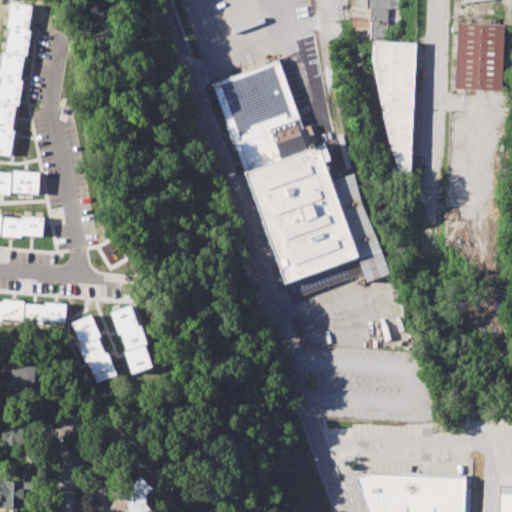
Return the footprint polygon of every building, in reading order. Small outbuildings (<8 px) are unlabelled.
[(373,41),(353,40),(350,0),(397,0),(397,9),(387,9),(386,42),(373,41)] [(0,152),(0,89),(2,77),(0,76),(0,63),(2,51),(6,52),(10,27),(5,26),(10,1),(32,5),(27,30),(31,31),(26,56),(23,56),(19,80),(22,81),(18,106),(15,106),(10,131),(14,131),(10,154),(0,152)] [(457,22),(505,24),(503,89),(455,88),(457,22)] [(373,41),(386,42),(415,43),(409,176),(397,176),(386,131),(372,60),(373,41)] [(213,82),(277,59),(309,148),(324,143),(330,159),(324,161),(331,181),(353,173),(389,274),(366,282),(362,271),(290,297),(213,82)] [(0,171),(11,173),(11,169),(38,171),(36,193),(10,191),(10,195),(0,194),(0,171)] [(0,217),(22,219),(22,215),(43,217),(42,236),(22,234),(21,238),(0,236),(0,217)] [(0,301),(2,302),(2,299),(23,301),(23,304),(44,305),(44,300),(67,302),(65,322),(44,321),(43,325),(21,323),(21,319),(2,317),(2,322),(0,321),(0,301)] [(110,311),(131,304),(138,325),(142,323),(149,343),(145,344),(153,366),(132,374),(124,352),(127,350),(121,332),(118,333),(110,311)] [(70,322),(90,314),(100,335),(95,337),(103,354),(108,352),(117,374),(97,383),(87,362),(84,364),(76,346),(80,344),(70,322)] [(0,365),(38,366),(38,383),(27,383),(26,389),(0,387),(0,365)] [(0,419),(0,438),(0,442),(21,443),(21,428),(29,428),(29,420),(0,419)] [(2,429),(35,430),(34,452),(2,451),(2,429)] [(366,511),(354,477),(365,473),(472,478),(470,511),(366,511)] [(109,488),(128,488),(140,477),(151,489),(144,495),(144,505),(153,511),(127,511),(127,507),(110,508),(109,488)] [(0,511),(0,479),(29,481),(28,504),(23,504),(23,511),(0,511)] [(511,511),(498,511),(500,486),(511,486),(511,511)]
